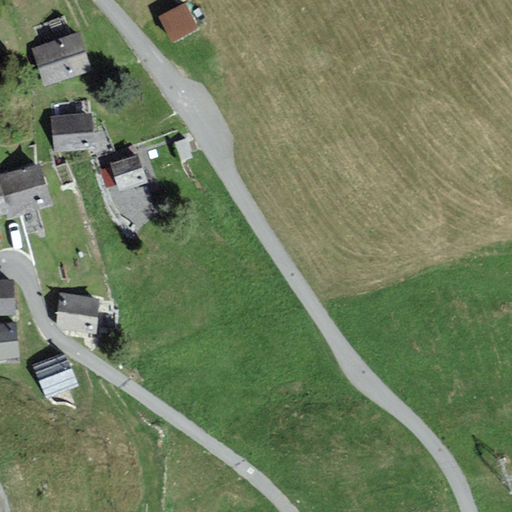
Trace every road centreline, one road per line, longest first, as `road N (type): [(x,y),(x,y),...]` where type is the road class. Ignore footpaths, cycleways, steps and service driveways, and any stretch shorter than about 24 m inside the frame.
road 1 (unclassified): [(465,511),(442,460),(355,368),(207,138),(99,0)]
road 2 (track): [(287,511),(242,467),(48,336),(24,268),(0,263)]
